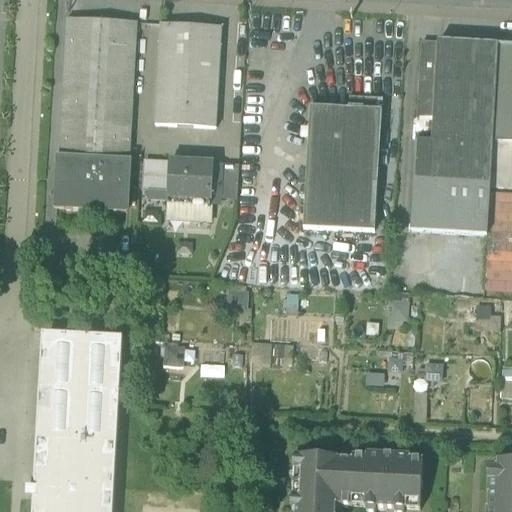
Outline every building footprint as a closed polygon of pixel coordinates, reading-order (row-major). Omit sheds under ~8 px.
[(128,165),(129,166),(136,26),(66,22),(59,162),(60,162),(128,165)] [(155,129),(216,132),(222,31),(161,28),(155,129)] [(490,190),(493,144),(499,48),(438,44),(438,47),(421,46),(417,122),(434,123),(432,145),(417,144),(411,235),(487,239),(490,191),(490,190)] [(511,48),(499,48),(493,144),(511,145),(511,48)] [(349,100),(348,112),(310,110),(304,232),(375,236),(382,114),(383,102),(349,100)] [(511,192),(511,145),(493,144),(490,190),(490,191),(511,192)] [(57,211),(126,214),(128,165),(60,162),(57,211)] [(144,193),(168,194),(170,167),(146,165),(144,193)] [(168,194),(168,207),(211,209),(214,167),(170,165),(170,167),(168,194)] [(221,203),(237,203),(239,169),(223,168),(221,203)] [(212,209),(211,209),(168,207),(167,222),(211,225),(212,209)] [(511,274),(485,274),(485,293),(511,293),(511,274)] [(230,292),(229,314),(246,314),(247,293),(230,292)] [(389,302),(389,321),(409,321),(409,302),(389,302)] [(113,511),(123,341),(42,337),(34,484),(38,484),(37,501),(33,501),(32,511),(113,511)] [(441,382),(442,368),(420,367),(420,381),(441,382)] [(335,511),(336,509),(353,510),(353,501),(365,501),(365,511),(366,511),(376,511),(377,511),(387,511),(406,511),(407,504),(419,504),(418,511),(421,511),(424,465),(410,464),(411,460),(366,458),(366,461),(353,461),(353,465),(338,464),(338,463),(295,460),(294,474),(304,474),(303,486),(294,486),(294,488),(303,489),(302,501),(293,500),(292,511),(335,511)] [(511,511),(511,465),(498,465),(498,471),(497,485),(489,485),(488,498),(489,498),(488,511),(511,511)] [(489,471),(489,485),(497,485),(498,471),(489,471)] [(294,474),(294,486),(303,486),(304,474),(294,474)] [(303,489),(294,488),(293,500),(302,501),(303,489)] [(353,501),(353,510),(365,511),(365,501),(353,501)]
